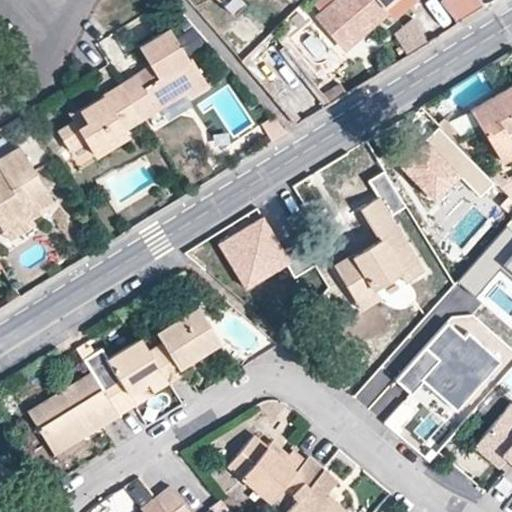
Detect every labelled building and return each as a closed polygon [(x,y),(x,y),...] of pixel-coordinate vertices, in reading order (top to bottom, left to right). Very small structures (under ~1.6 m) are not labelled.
[(334,0),(316,16),(344,48),(387,11),(385,8),(393,0),(334,0)] [(393,0),(385,8),(387,11),(394,19),(415,0),(393,0)] [(459,22),(484,5),(479,0),(443,0),(442,1),(459,22)] [(428,42),(412,17),(393,33),(406,56),(428,42)] [(189,61),(168,26),(138,45),(150,64),(118,82),(141,119),(193,87),(196,93),(209,85),(192,59),(189,61)] [(206,48),(195,31),(183,39),(193,56),(206,48)] [(294,112),(315,97),(277,46),(256,61),(294,112)] [(346,92),(339,81),(321,93),(329,103),(346,92)] [(141,119),(118,82),(78,107),(69,112),(68,111),(68,112),(72,119),(56,130),(69,151),(86,141),(93,154),(127,133),(124,129),(141,119)] [(511,84),(470,110),(501,160),(511,153),(511,84)] [(465,108),(447,119),(455,133),(473,122),(465,108)] [(285,131),(272,118),(261,125),(270,141),(285,131)] [(492,182),(438,126),(399,164),(432,199),(458,174),(478,195),(492,182)] [(54,202),(19,145),(0,155),(0,226),(4,233),(31,217),(54,202)] [(369,180),(379,195),(359,207),(374,232),(377,238),(351,253),(333,265),(354,299),(373,288),(398,272),(404,282),(424,269),(391,215),(405,206),(384,171),(369,180)] [(283,250),(262,216),(218,243),(245,287),(286,262),(294,276),(315,263),(300,239),(283,250)] [(35,224),(31,217),(4,233),(9,240),(35,224)] [(511,229),(506,224),(455,280),(473,296),(503,263),(511,271),(511,229)] [(377,238),(374,232),(348,248),(351,253),(377,238)] [(378,297),(373,288),(354,299),(359,308),(378,297)] [(216,335),(197,305),(155,331),(162,342),(148,350),(167,379),(168,382),(183,373),(179,367),(175,360),(216,335)] [(463,335),(447,321),(395,378),(411,393),(423,379),(455,408),(499,359),(467,330),(463,335)] [(179,367),(220,341),(216,335),(175,360),(179,367)] [(148,350),(140,337),(106,359),(112,368),(95,378),(117,414),(134,403),(127,392),(146,381),(151,389),(167,379),(148,350)] [(95,378),(91,370),(26,410),(51,449),(78,432),(81,436),(117,414),(95,378)] [(151,389),(146,381),(127,392),(134,403),(152,392),(151,389)] [(511,404),(510,402),(482,435),(511,460),(511,404)] [(53,453),(81,436),(78,432),(51,449),(53,453)] [(268,501),(304,460),(292,450),(289,453),(283,459),(266,445),(252,433),(226,465),(268,501)] [(289,453),(272,439),(266,445),(283,459),(289,453)] [(344,511),(346,510),(326,493),(336,480),(308,456),(304,460),(282,485),(297,498),(284,511),(344,511)] [(0,494),(0,481),(9,470),(0,462),(0,511),(1,511),(0,509),(7,500),(4,497),(0,494)] [(0,494),(4,497),(18,477),(9,470),(0,481),(0,494)] [(191,511),(170,485),(140,508),(143,511),(191,511)]
